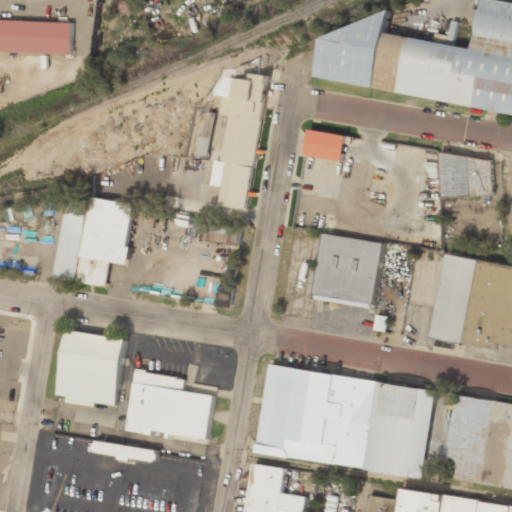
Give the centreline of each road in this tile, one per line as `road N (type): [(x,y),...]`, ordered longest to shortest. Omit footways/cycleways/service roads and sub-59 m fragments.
road 1 (residential): [(511,381),(0,296)]
road 2 (residential): [(289,100),(226,511)]
road 3 (residential): [(511,140),(289,100)]
road 4 (residential): [(47,304),(17,511)]
